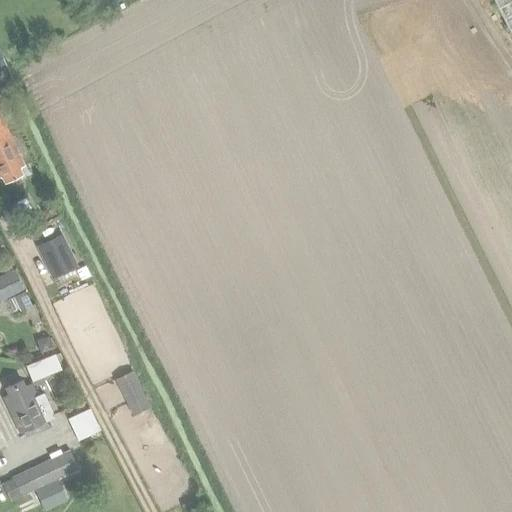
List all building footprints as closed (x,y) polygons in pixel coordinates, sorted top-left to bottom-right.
[(511,0),(492,0),(511,34),(511,0)] [(23,167),(6,133),(0,135),(0,178),(1,178),(4,184),(20,176),(18,170),(23,167)] [(41,212),(44,220),(57,214),(52,204),(42,208),(41,212)] [(76,266),(61,234),(36,247),(35,247),(52,281),(78,268),(76,266)] [(0,276),(0,301),(4,300),(12,296),(19,311),(30,305),(12,270),(0,276)] [(40,351),(52,347),(48,335),(36,339),(40,351)] [(60,370),(54,355),(25,367),(31,382),(60,370)] [(133,369),(115,377),(133,415),(151,407),(133,369)] [(5,393),(0,395),(0,397),(17,433),(35,425),(39,433),(50,428),(46,419),(53,416),(42,393),(34,397),(27,383),(21,386),(18,380),(2,388),(5,393)] [(81,440),(104,430),(94,407),(71,417),(81,440)] [(164,421),(147,428),(155,446),(172,438),(164,421)] [(80,467),(71,448),(11,476),(13,481),(5,484),(7,489),(0,492),(0,503),(35,487),(44,506),(66,496),(58,477),(80,467)] [(199,511),(201,511),(196,499),(180,505),(183,511),(199,511)]
